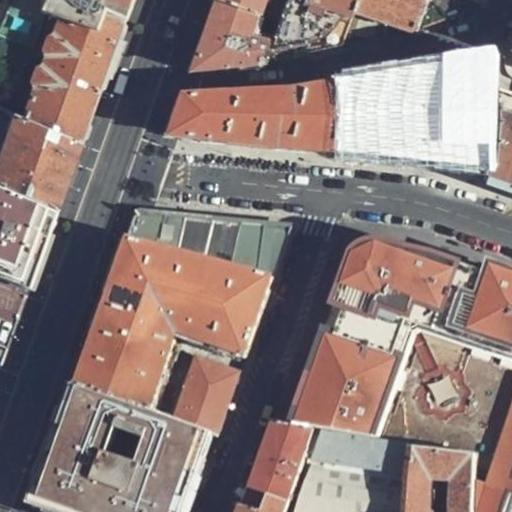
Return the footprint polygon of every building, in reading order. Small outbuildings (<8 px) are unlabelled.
[(43,0),(43,17),(57,22),(96,34),(102,17),(123,28),(133,0),(43,0)] [(261,17),(214,0),(213,0),(201,34),(188,72),(267,64),(274,43),(254,36),(261,17)] [(360,16),(366,0),(214,0),(261,17),(281,24),(274,43),(267,64),(279,63),(343,49),(345,46),(360,16)] [(464,0),(366,0),(360,16),(418,36),(479,6),(464,0)] [(28,123),(80,148),(100,92),(123,28),(102,17),(96,34),(57,22),(28,123)] [(511,43),(510,50),(503,53),(508,69),(511,74),(511,73),(511,43)] [(489,60),(342,82),(335,151),(410,159),(485,166),(490,84),(489,60)] [(335,151),(342,82),(294,89),(180,95),(173,114),(166,135),(261,144),(335,151)] [(489,184),(511,191),(511,92),(499,87),(493,167),(485,166),(484,182),(489,184)] [(0,155),(0,188),(57,215),(76,162),(79,152),(80,148),(28,123),(14,117),(0,155)] [(0,274),(32,286),(57,215),(0,188),(0,274)] [(134,210),(125,235),(274,274),(292,223),(213,216),(134,210)] [(180,336),(247,359),(271,285),(274,274),(125,235),(101,310),(76,385),(124,402),(131,405),(151,412),(180,336)] [(385,251),(387,249),(382,248),(376,248),(368,249),(362,252),(354,259),(352,264),(355,265),(360,265),(364,264),(369,262),(371,262),(374,260),(376,259),(380,256),(384,253),(385,251)] [(460,261),(429,257),(428,259),(387,249),(385,251),(384,253),(380,256),(376,259),(374,260),(371,262),(369,262),(364,264),(360,265),(355,265),(352,264),(301,411),(315,417),(311,430),(316,431),(327,432),(369,440),(376,419),(372,417),(408,313),(511,349),(511,275),(486,266),(483,274),(459,266),(460,261)] [(473,264),(460,261),(459,266),(483,274),(486,266),(473,264)] [(230,405),(242,373),(196,357),(174,421),(212,434),(219,437),(230,405)] [(183,511),(212,434),(174,421),(151,412),(131,405),(126,422),(162,436),(145,482),(112,470),(121,443),(111,440),(124,402),(76,385),(44,471),(38,489),(44,499),(50,510),(56,511),(183,511)] [(511,400),(482,484),(511,495),(511,400)] [(295,427),(311,430),(315,417),(301,411),(298,419),(295,427)] [(295,427),(274,424),(265,451),(249,497),(245,508),(259,511),(287,511),(316,431),(311,430),(295,427)] [(413,478),(415,448),(369,440),(327,432),(317,462),(340,466),(413,478)] [(475,511),(476,501),(477,483),(478,459),(415,448),(413,478),(411,511),(475,511)] [(411,511),(413,478),(340,466),(338,472),(316,469),(300,511),(411,511)] [(511,511),(511,495),(482,484),(476,501),(475,511),(511,511)]
